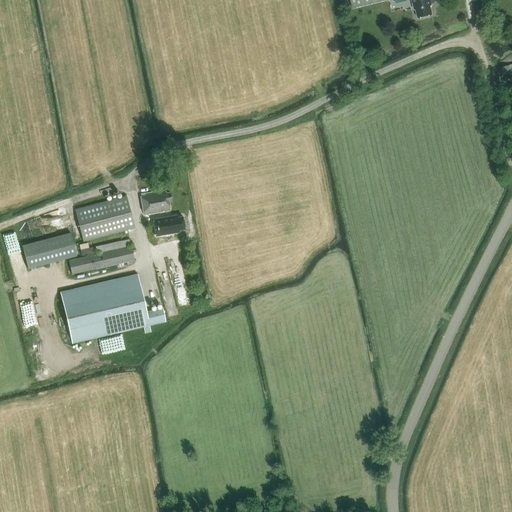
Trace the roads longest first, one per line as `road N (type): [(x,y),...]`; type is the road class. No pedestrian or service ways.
road 1 (track): [(477,47),(455,40),(287,119),(178,144),(118,182),(0,227)]
road 2 (unclassified): [(394,511),(394,473),(408,429),(511,208)]
